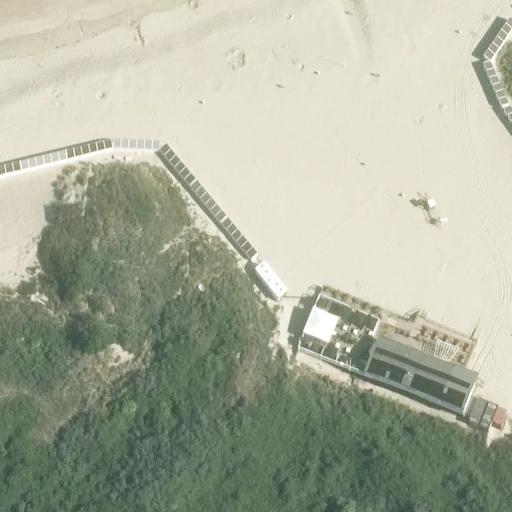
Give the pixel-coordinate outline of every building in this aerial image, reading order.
[(504,31),(511,15),(511,0),(510,0),(495,26),(504,31)] [(492,81),(500,81),(501,35),(493,34),(492,81)] [(511,97),(503,84),(496,89),(511,112),(511,97)] [(88,127),(91,138),(130,129),(128,118),(88,127)] [(140,121),(135,129),(175,156),(180,148),(140,121)] [(45,138),(47,149),(86,140),(84,129),(45,138)] [(0,148),(0,149),(2,159),(42,149),(39,139),(0,148)] [(274,260),(187,153),(178,160),(265,267),(274,260)] [(293,283),(283,272),(272,282),(295,306),(306,296),(293,283)] [(319,321),(300,309),(283,332),(300,344),(319,321)] [(454,373),(378,344),(364,378),(439,409),(464,420),(475,393),(450,383),(454,373)]
